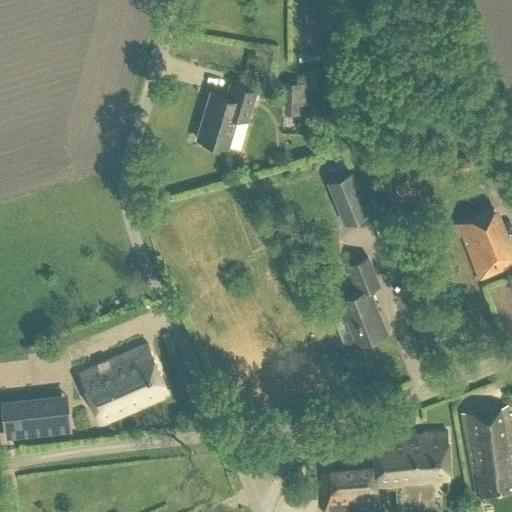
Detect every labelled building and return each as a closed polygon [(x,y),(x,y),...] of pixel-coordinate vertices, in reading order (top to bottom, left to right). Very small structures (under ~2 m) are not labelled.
[(304,50),(304,59),(330,58),(329,49),(304,50)] [(315,113),(315,82),(285,81),(284,112),(315,113)] [(249,119),(258,91),(231,83),(227,96),(213,92),(199,139),(229,148),(239,116),(249,119)] [(452,161),(435,167),(440,179),(457,173),(452,161)] [(368,211),(351,168),(327,178),(343,221),(368,211)] [(481,278),(511,264),(511,257),(510,253),(511,252),(511,246),(495,205),(457,220),(481,278)] [(293,230),(289,220),(275,225),(279,236),(293,230)] [(358,343),(388,331),(371,287),(379,284),(368,256),(348,264),(359,291),(341,298),(347,315),(339,319),(337,322),(344,340),(348,342),(356,339),(358,343)] [(103,421),(165,394),(163,389),(169,387),(149,339),(80,369),(103,421)] [(54,393),(28,396),(29,400),(30,410),(5,413),(7,429),(32,426),(57,423),(56,407),(54,397),(54,393)] [(476,494),(511,487),(511,436),(507,405),(462,413),(476,494)] [(95,410),(83,414),(88,432),(101,428),(95,410)] [(416,433),(416,430),(374,432),(375,465),(322,468),(324,511),(377,508),(376,482),(423,480),(423,478),(449,478),(448,431),(416,433)]
